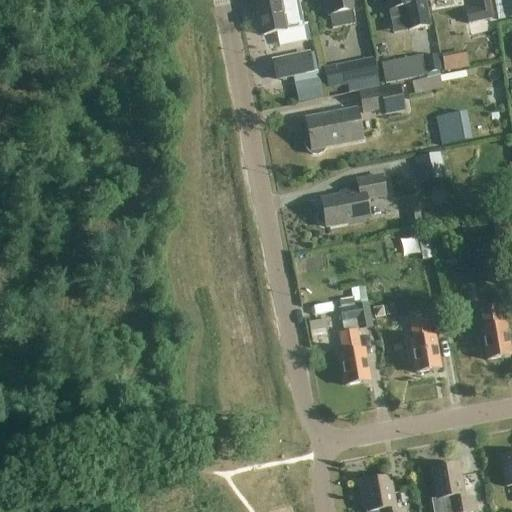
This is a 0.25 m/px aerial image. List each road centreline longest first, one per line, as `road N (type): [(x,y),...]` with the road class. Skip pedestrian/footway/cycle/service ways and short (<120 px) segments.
road 1 (residential): [(321,444),(303,408),(222,0)]
road 2 (residential): [(321,444),(511,408)]
road 3 (track): [(0,504),(148,477)]
